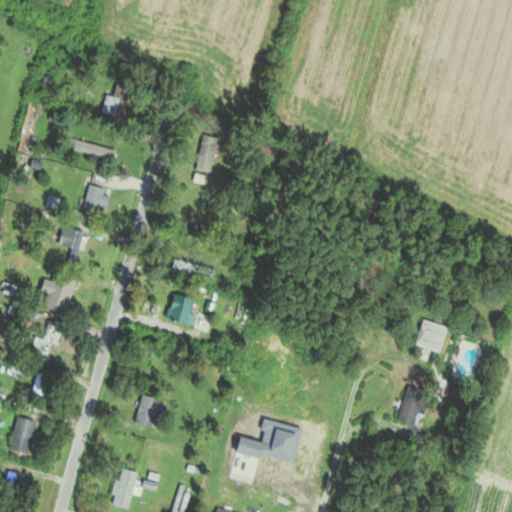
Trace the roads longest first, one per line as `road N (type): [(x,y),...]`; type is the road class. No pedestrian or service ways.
road 1 (residential): [(58,511),(169,113)]
road 2 (residential): [(315,511),(353,370)]
